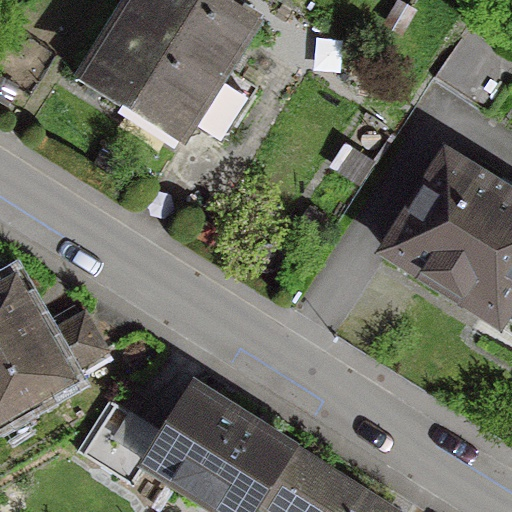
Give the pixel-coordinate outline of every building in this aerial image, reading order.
[(120,0),(103,28),(106,30),(74,82),(115,108),(125,91),(186,130),(187,128),(217,146),(252,90),(223,72),(244,39),(209,17),(218,2),(215,0),(120,0)] [(511,70),(511,59),(463,27),(428,81),(482,116),(511,70)] [(471,178),(441,160),(383,253),(493,323),(497,317),(511,326),(511,220),(511,221),(511,220),(511,197),(474,173),(471,178)] [(47,321),(17,272),(0,281),(0,425),(79,381),(75,373),(111,353),(78,302),(47,321)] [(156,435),(105,403),(73,453),(127,487),(140,465),(214,511),(256,511),(257,510),(299,443),(194,376),(156,435)] [(406,511),(299,443),(257,510),(260,511),(406,511)]
